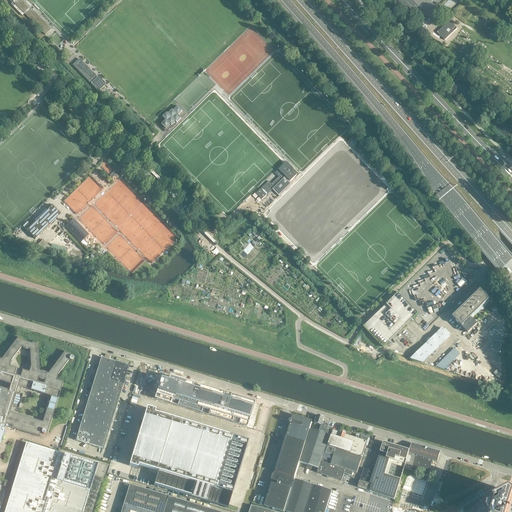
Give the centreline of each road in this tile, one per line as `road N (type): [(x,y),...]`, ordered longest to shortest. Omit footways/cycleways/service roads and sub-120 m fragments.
road 1 (unclassified): [(0,316),(499,468)]
road 2 (trunk): [(285,0),(511,267)]
road 3 (unclassified): [(221,249),(0,23)]
road 4 (trunk): [(511,236),(301,0)]
road 5 (tertiary): [(491,156),(342,0)]
